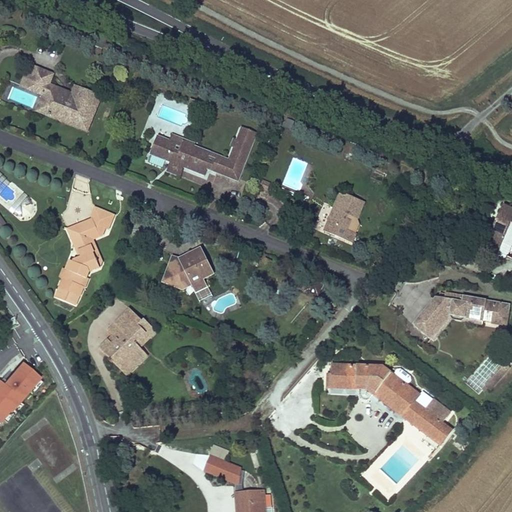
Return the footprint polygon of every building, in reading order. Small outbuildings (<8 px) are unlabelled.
[(43,97),(47,89),(51,79),(35,73),(28,91),(43,97)] [(72,99),(47,89),(43,97),(36,115),(43,117),(48,104),(51,105),(55,96),(71,102),(72,99)] [(48,104),(43,117),(77,131),(78,127),(88,131),(100,101),(75,92),(72,99),(71,102),(55,96),(51,105),(48,104)] [(205,108),(195,103),(192,110),(202,115),(205,108)] [(216,157),(200,151),(200,149),(190,145),(187,152),(161,141),(154,160),(175,168),(178,169),(177,172),(183,175),(185,172),(188,173),(210,182),(213,174),(217,176),(245,187),(264,139),(246,133),(234,164),(216,157)] [(178,169),(175,168),(171,178),(184,183),(188,173),(185,172),(183,175),(177,172),(178,169)] [(0,171),(0,203),(13,214),(18,216),(22,216),(30,213),(32,209),(33,204),(30,197),(0,171)] [(270,184),(263,181),(260,190),(267,192),(270,184)] [(327,237),(356,249),(360,239),(352,236),(356,227),(351,225),(353,220),(362,224),(368,210),(350,203),(349,205),(341,202),(327,237)] [(496,261),(511,225),(511,214),(495,207),(475,252),(496,261)] [(109,231),(115,218),(100,211),(96,220),(97,223),(72,232),(78,248),(80,247),(85,261),(83,262),(76,265),(76,267),(72,275),(69,274),(66,284),(68,284),(65,293),(62,302),(78,308),(81,300),(82,300),(85,291),(82,290),(85,282),(89,283),(91,278),(103,272),(106,265),(102,257),(98,259),(93,245),(97,243),(106,239),(109,231)] [(119,220),(115,218),(109,231),(113,233),(119,220)] [(429,225),(423,220),(420,223),(427,228),(429,225)] [(134,239),(147,241),(148,232),(135,230),(134,239)] [(102,257),(97,243),(93,245),(98,259),(102,257)] [(185,262),(173,268),(166,284),(183,291),(194,286),(214,277),(203,254),(185,262)] [(185,262),(177,257),(173,268),(185,262)] [(218,286),(214,277),(194,286),(198,295),(218,286)] [(62,302),(65,293),(62,292),(59,291),(56,299),(62,302)] [(502,313),(503,305),(445,296),(417,330),(435,344),(455,319),(488,325),(489,315),(501,317),(502,313)] [(511,306),(503,305),(502,313),(511,314),(511,306)] [(145,322),(144,324),(130,310),(109,332),(114,337),(100,352),(128,380),(149,359),(142,351),(158,334),(145,322)] [(302,328),(310,318),(301,311),(293,322),(302,328)] [(0,429),(2,431),(42,382),(22,365),(4,388),(0,384),(0,429)] [(389,368),(336,367),(335,386),(373,388),(446,443),(457,431),(448,425),(456,412),(429,392),(426,396),(409,383),(413,378),(412,375),(404,369),(401,369),(397,374),(389,368)] [(226,462),(230,451),(215,445),(211,456),(226,462)] [(243,471),(211,459),(205,473),(241,487),(243,471)] [(268,511),(267,493),(243,495),(244,511),(268,511)]
